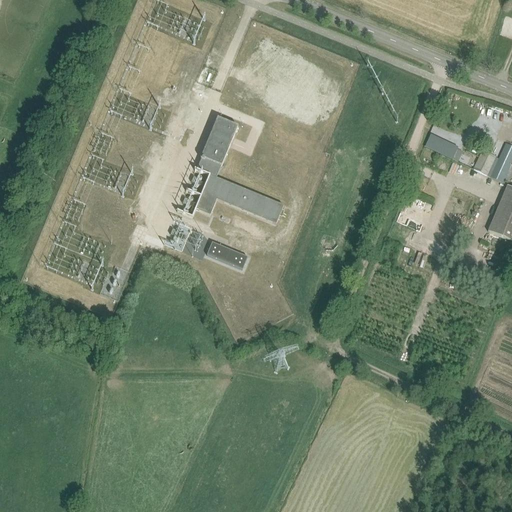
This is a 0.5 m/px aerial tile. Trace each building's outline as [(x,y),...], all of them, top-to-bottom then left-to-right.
[(444,99),(440,110),(444,112),(449,101),(444,99)] [(195,170),(177,213),(193,219),(196,211),(210,217),(217,201),(276,225),(284,207),(216,179),(221,167),(222,167),(238,128),(217,119),(201,160),(197,171),(195,170)] [(424,147),(452,159),(458,147),(430,135),(424,147)] [(482,152),(477,164),(474,171),(502,185),(511,163),(511,146),(506,144),(500,157),(495,154),(493,157),(482,152)] [(456,165),(455,169),(467,173),(468,168),(456,165)] [(488,233),(511,242),(511,188),(507,186),(488,233)] [(212,244),(207,257),(242,271),(248,258),(212,244)] [(501,263),(499,271),(506,273),(508,274),(511,266),(501,263)]
